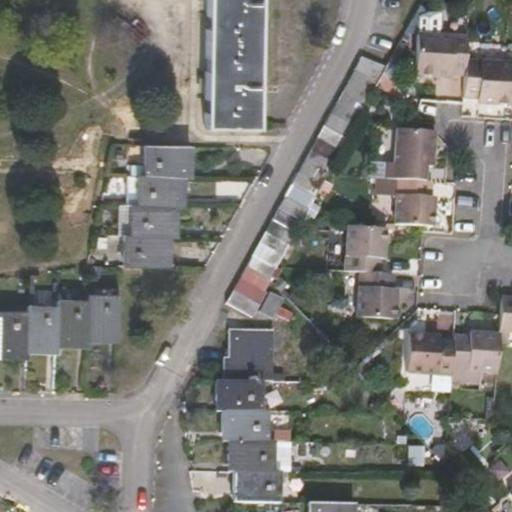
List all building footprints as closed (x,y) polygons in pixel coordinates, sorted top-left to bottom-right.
[(256,129),(258,0),(204,0),(202,129),(256,129)] [(437,75),(463,76),(465,62),(466,38),(415,36),(413,76),(436,78),(437,75)] [(376,80),(382,69),(361,58),(279,205),(225,305),(250,318),(263,295),(262,293),(267,282),(274,267),(298,224),(325,175),(354,120),(376,80)] [(463,76),(461,100),(488,101),(488,105),(511,106),(511,64),(465,62),(463,76)] [(433,153),(435,133),(414,132),(395,131),(393,165),(384,164),(382,179),(426,182),(427,166),(429,166),(429,153),(433,153)] [(188,166),(188,147),(143,147),(143,177),(137,178),(136,206),(129,206),(128,235),(122,235),(121,267),(161,267),(161,264),(166,259),(167,237),(166,233),(173,229),(174,208),(174,203),(181,198),(181,178),(181,171),(188,166)] [(393,225),(405,225),(422,226),(434,227),(435,210),(430,209),(431,183),(426,182),(382,179),(377,178),(376,195),(394,197),(393,225)] [(346,227),(344,272),(359,274),(376,275),(378,247),(383,247),(384,230),(346,227)] [(376,275),(359,274),(357,319),(394,321),(395,303),(391,303),(392,276),(376,275)] [(280,301),(267,294),(260,307),(274,313),(280,301)] [(0,357),(15,357),(21,352),(45,351),(51,346),(75,346),(80,341),(106,341),(111,336),(115,336),(116,295),(86,296),(86,301),(56,301),(56,307),(26,307),(26,313),(0,312),(0,357)] [(511,330),(511,296),(500,296),(499,314),(498,330),(511,330)] [(264,443),(264,431),(265,412),(259,411),(259,383),(269,382),(270,331),(227,332),(227,360),(222,360),(221,382),(214,382),(214,401),(220,406),(219,431),(226,436),(226,465),(233,471),(233,493),(238,498),(239,503),(277,504),(276,474),(287,473),(287,444),(276,444),(264,443)] [(450,369),(495,371),(498,334),(479,333),(479,337),(452,336),(452,341),(450,369)] [(405,372),(450,375),(450,369),(452,341),(425,340),(425,335),(408,334),(405,372)] [(362,363),(353,371),(365,384),(375,376),(362,363)] [(277,431),(264,431),(264,443),(276,444),(277,431)] [(419,468),(419,450),(408,450),(408,468),(419,468)] [(460,495),(448,482),(440,491),(451,503),(460,495)]
